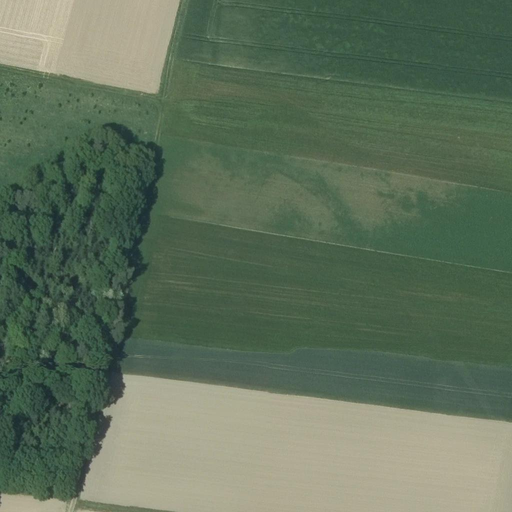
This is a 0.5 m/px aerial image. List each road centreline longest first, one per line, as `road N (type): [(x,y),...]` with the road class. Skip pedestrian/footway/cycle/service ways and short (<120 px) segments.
road 1 (track): [(189,0),(81,511)]
road 2 (track): [(0,75),(169,106)]
